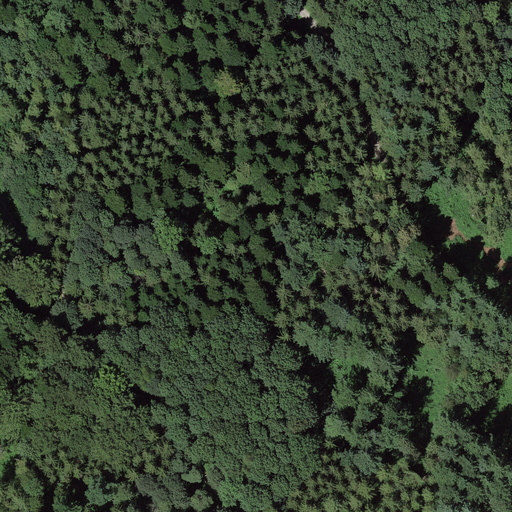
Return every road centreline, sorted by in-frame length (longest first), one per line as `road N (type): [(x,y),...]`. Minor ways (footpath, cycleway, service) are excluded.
road 1 (track): [(0,197),(189,459),(250,511)]
road 2 (track): [(511,326),(464,287),(413,227),(384,175),(351,82),(292,0)]
